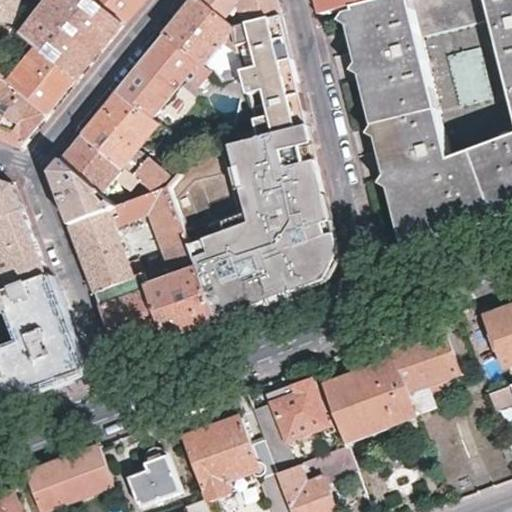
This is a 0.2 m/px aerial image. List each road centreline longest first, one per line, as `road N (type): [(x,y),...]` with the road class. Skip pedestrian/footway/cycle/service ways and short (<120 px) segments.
road 1 (residential): [(378,306),(300,0)]
road 2 (secondary): [(116,401),(378,306)]
road 3 (residential): [(31,169),(116,401)]
road 4 (residential): [(170,0),(31,169)]
road 5 (secondary): [(378,306),(511,254)]
road 6 (secondary): [(0,446),(116,401)]
